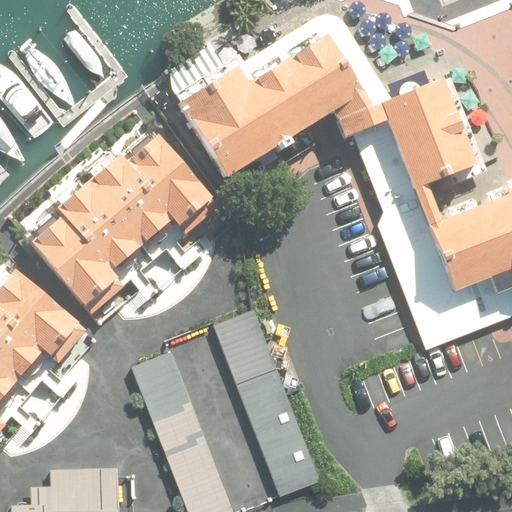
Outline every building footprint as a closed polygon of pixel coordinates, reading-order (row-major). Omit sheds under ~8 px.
[(511,187),(436,216),(429,200),(423,184),(472,165),(437,76),(368,103),(323,32),(242,80),(229,58),(167,96),(184,120),(221,176),(328,109),(339,136),(382,118),(416,205),(449,290),(486,275),(493,292),(511,284),(511,187)] [(183,242),(185,245),(218,214),(162,147),(130,176),(122,169),(58,222),(65,232),(34,257),(88,321),(90,320),(93,324),(125,295),(122,291),(151,265),(154,268),(183,242)] [(0,303),(0,443),(8,433),(0,425),(0,423),(49,368),(54,372),(56,370),(60,373),(88,341),(17,284),(0,303)] [(252,310),(213,325),(279,497),(318,482),(252,310)] [(231,511),(171,352),(131,367),(185,511),(231,511)] [(40,492),(40,508),(13,509),(13,511),(119,511),(119,472),(51,474),(51,492),(40,492)]
